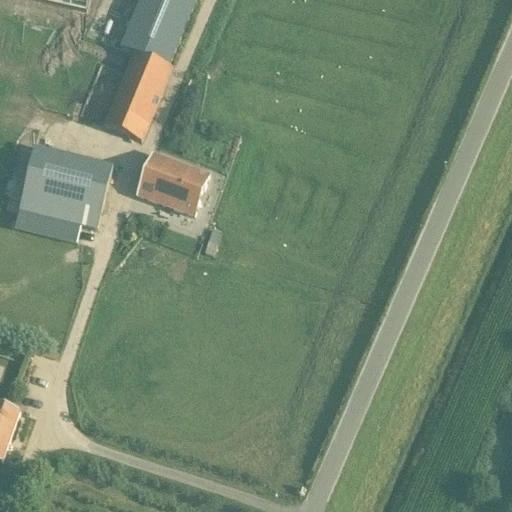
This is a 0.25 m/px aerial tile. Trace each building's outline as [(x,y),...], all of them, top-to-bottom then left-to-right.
[(33,0),(92,16),(96,0),(33,0)] [(169,69),(197,0),(143,0),(123,51),(135,56),(169,69)] [(169,69),(135,56),(105,130),(142,145),(173,71),(169,69)] [(37,151),(16,232),(77,247),(82,229),(97,233),(113,171),(37,151)] [(196,220),(211,179),(153,158),(138,199),(196,220)] [(223,237),(215,233),(210,246),(219,249),(223,237)] [(0,467),(3,468),(22,416),(0,408),(0,467)]
